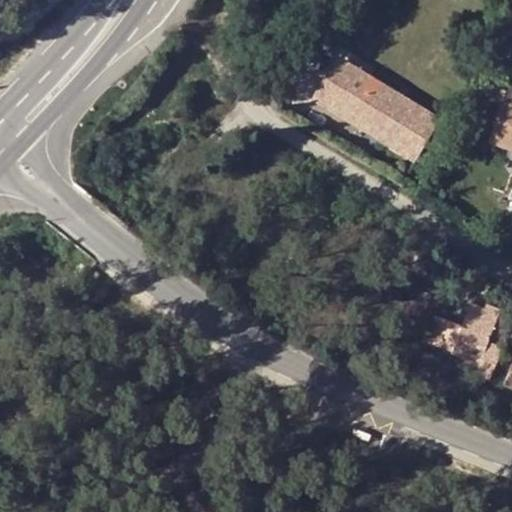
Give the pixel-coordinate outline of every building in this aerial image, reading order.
[(329,104),(353,66),(341,59),(318,96),(329,104)] [(353,66),(329,104),(352,118),(353,114),(384,133),(382,136),(413,155),(437,118),(353,66)] [(511,104),(501,101),(489,140),(511,148),(511,104)] [(486,149),(511,158),(511,148),(489,140),(486,149)] [(399,175),(422,190),(429,173),(414,163),(408,172),(403,169),(399,175)] [(486,307),(472,302),(463,326),(453,349),(453,352),(467,358),(464,367),(491,377),(503,346),(488,341),(501,308),(487,302),(486,307)] [(436,316),(428,340),(453,349),(463,326),(436,316)]
